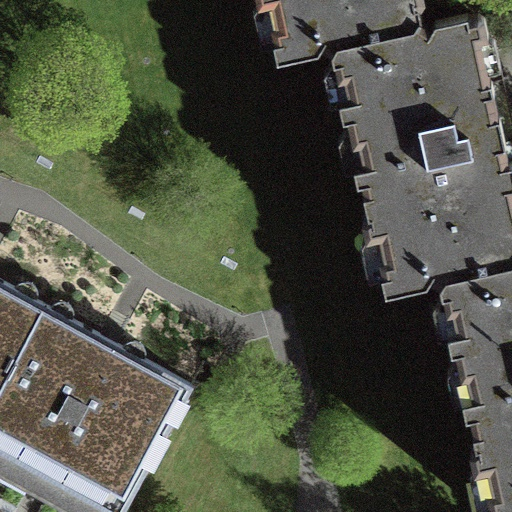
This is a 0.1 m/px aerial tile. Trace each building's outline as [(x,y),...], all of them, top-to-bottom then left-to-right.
[(328,47),(424,25),(417,0),(263,0),(277,59),(328,47)] [(476,13),(424,25),(328,47),(385,291),(438,279),(511,262),(511,169),(497,105),(476,13)] [(511,511),(511,262),(438,279),(491,511),(511,511)] [(0,378),(42,302),(0,278),(0,378)] [(42,302),(0,378),(0,448),(115,511),(120,511),(192,383),(120,344),(42,302)]
